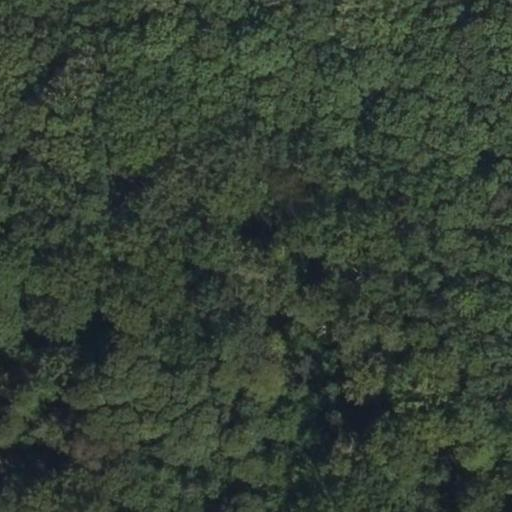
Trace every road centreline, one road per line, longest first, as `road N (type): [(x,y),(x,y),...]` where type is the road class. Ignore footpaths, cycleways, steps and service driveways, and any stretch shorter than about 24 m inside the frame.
road 1 (track): [(186,209),(511,476)]
road 2 (track): [(16,0),(186,209)]
road 3 (track): [(0,149),(186,209)]
